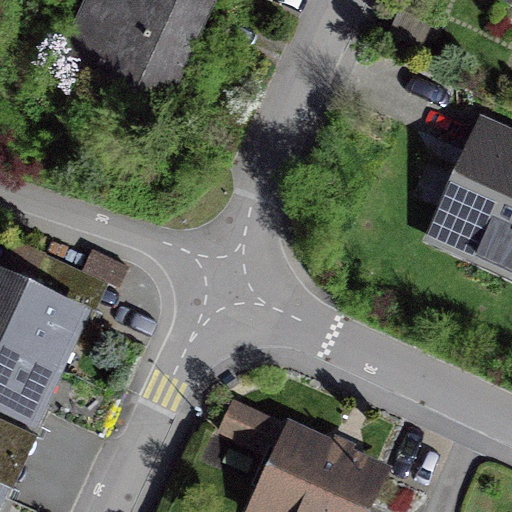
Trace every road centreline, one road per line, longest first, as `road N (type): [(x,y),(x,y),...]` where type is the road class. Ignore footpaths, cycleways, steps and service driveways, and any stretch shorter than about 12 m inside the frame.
road 1 (residential): [(222,279),(511,418)]
road 2 (residential): [(222,279),(347,0)]
road 3 (residential): [(110,511),(222,279)]
road 4 (residential): [(0,191),(222,279)]
